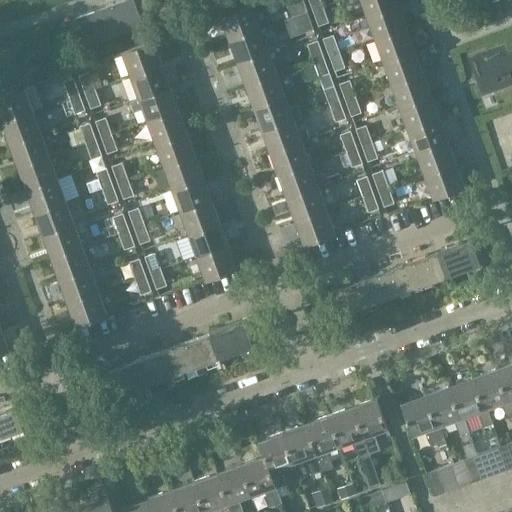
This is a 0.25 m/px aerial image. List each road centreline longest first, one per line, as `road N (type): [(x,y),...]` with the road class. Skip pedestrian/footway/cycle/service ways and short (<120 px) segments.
road 1 (residential): [(52,367),(275,286)]
road 2 (residential): [(82,446),(305,365)]
road 3 (residential): [(305,365),(511,294)]
road 4 (residential): [(275,286),(462,217)]
